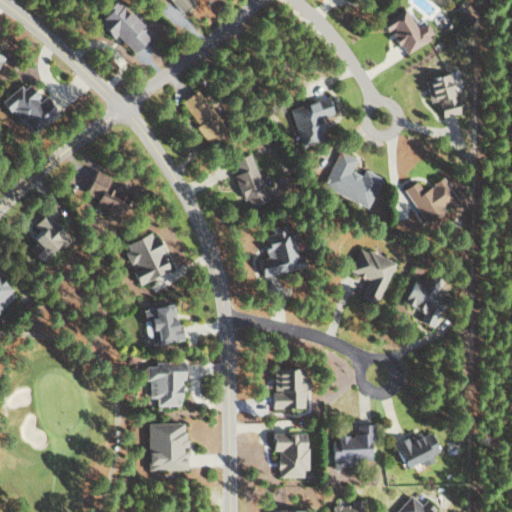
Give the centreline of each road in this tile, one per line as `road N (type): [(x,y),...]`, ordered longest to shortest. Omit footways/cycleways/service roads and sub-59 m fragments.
road 1 (residential): [(0,2),(152,143),(202,232),(220,316),(226,511)]
road 2 (residential): [(0,210),(259,0)]
road 3 (residential): [(220,316),(303,332),(360,359)]
road 4 (residential): [(296,0),(335,41),(374,104)]
road 5 (residential): [(384,390),(387,363),(375,355),(360,359),(356,386),(369,394),(384,390)]
